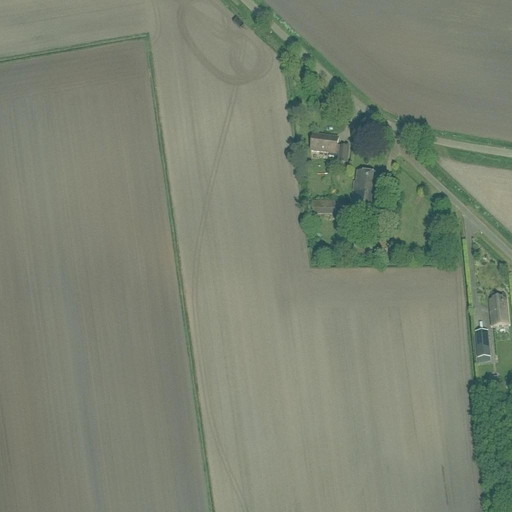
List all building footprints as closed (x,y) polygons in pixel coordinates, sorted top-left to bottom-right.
[(340,149),(338,149),(339,139),(313,136),(311,153),(330,155),(330,158),(339,159),(338,164),(347,165),(349,149),(340,148),(340,149)] [(378,190),(380,176),(358,173),(356,184),(355,184),(351,210),(377,213),(380,191),(378,190)] [(313,215),(337,215),(337,208),(344,208),(344,201),(313,202),(313,215)] [(396,231),(397,224),(387,222),(386,229),(396,231)] [(503,300),(503,299),(493,300),(493,301),(490,302),(492,328),(509,327),(506,300),(503,300)] [(490,359),(491,359),(488,332),(475,334),(478,360),(479,366),(491,365),(490,359)]
